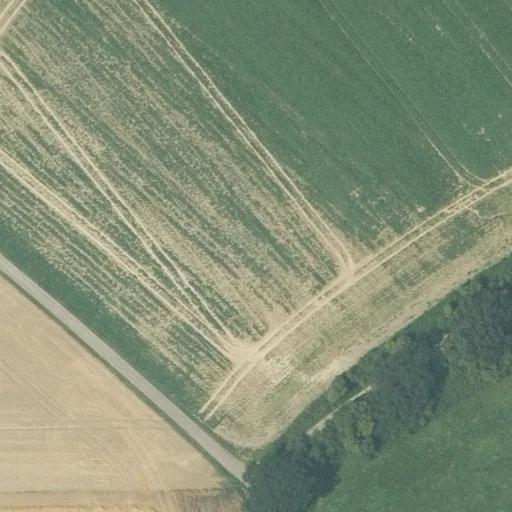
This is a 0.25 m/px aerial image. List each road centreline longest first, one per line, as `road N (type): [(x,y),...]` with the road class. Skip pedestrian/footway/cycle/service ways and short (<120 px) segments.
road 1 (track): [(0,265),(272,495)]
road 2 (track): [(511,280),(386,368),(287,465),(272,495)]
